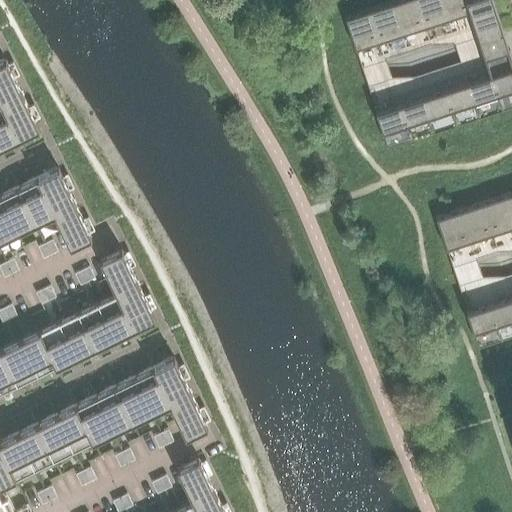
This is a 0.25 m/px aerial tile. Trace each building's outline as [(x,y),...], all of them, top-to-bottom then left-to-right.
[(424,26),(415,0),(396,0),(391,2),(401,33),(424,26)] [(447,18),(441,0),(415,0),(424,26),(447,18)] [(470,11),(466,0),(441,0),(447,18),(469,11),(470,11)] [(493,3),(492,0),(466,0),(470,11),(493,3)] [(401,33),(391,2),(367,10),(378,41),(401,33)] [(493,3),(470,11),(469,11),(479,42),(503,34),(493,3)] [(367,10),(344,17),(355,49),(378,41),(367,10)] [(511,52),(505,34),(481,42),(471,11),(359,48),(379,108),(495,70),(491,58),(511,52)] [(0,103),(17,138),(38,128),(38,127),(14,76),(5,58),(4,58),(0,60),(0,103)] [(502,107),(511,103),(511,64),(490,72),(502,107)] [(490,72),(467,79),(479,114),(502,107),(490,72)] [(444,87),(455,122),(479,114),(467,79),(444,87)] [(444,87),(421,94),(432,129),(455,122),(444,87)] [(421,94),(398,102),(409,137),(432,129),(421,94)] [(375,110),(386,145),(409,137),(398,102),(375,110)] [(17,138),(0,103),(0,146),(8,142),(16,138),(17,138)] [(57,167),(35,177),(53,213),(53,214),(60,228),(69,246),(90,236),(91,236),(82,218),(57,167)] [(35,222),(53,213),(35,177),(35,178),(27,181),(17,186),(35,222)] [(0,199),(15,231),(35,222),(17,186),(15,187),(7,191),(0,194),(0,199)] [(511,191),(503,194),(511,220),(511,191)] [(511,226),(511,220),(503,194),(481,202),(491,233),(511,226)] [(0,238),(15,231),(0,199),(0,238)] [(491,233),(481,202),(458,209),(468,241),(491,233)] [(435,217),(445,248),(468,241),(458,209),(435,217)] [(511,226),(491,233),(468,241),(445,248),(465,309),(488,301),(511,294),(511,293),(511,226)] [(45,242),(50,253),(57,250),(52,239),(45,242)] [(43,257),(50,253),(45,242),(37,246),(43,257)] [(99,258),(108,277),(115,292),(132,328),(154,317),(129,266),(121,248),(120,248),(99,258)] [(6,261),(11,272),(18,269),(13,258),(6,261)] [(4,276),(11,272),(6,261),(0,263),(0,268),(4,276)] [(81,269),(87,280),(94,277),(89,266),(81,269)] [(80,284),(87,280),(81,269),(74,273),(80,284)] [(43,288),(48,299),(55,296),(50,285),(43,288)] [(41,303),(48,299),(43,288),(36,291),(35,292),(41,303)] [(115,292),(97,300),(114,337),(124,332),(131,328),(132,328),(115,292)] [(511,295),(511,294),(488,301),(500,336),(511,332),(511,295)] [(114,337),(97,300),(77,310),(95,346),(104,341),(112,338),(114,337)] [(477,344),(500,336),(488,301),(465,309),(477,344)] [(4,307),(9,318),(16,314),(11,303),(4,307)] [(2,321),(9,318),(4,307),(0,308),(0,317),(2,321)] [(95,346),(77,310),(58,319),(75,355),(85,351),(93,347),(95,346)] [(75,355),(58,319),(38,329),(56,365),(65,360),(73,356),(75,355)] [(46,370),(54,366),(56,365),(38,329),(19,338),(36,374),(46,370)] [(36,374),(19,338),(0,347),(0,348),(17,384),(26,379),(34,375),(36,374)] [(0,391),(7,388),(15,385),(17,384),(0,348),(0,391)] [(173,356),(173,357),(152,367),(169,403),(176,418),(185,436),(206,426),(207,425),(198,407),(173,356)] [(151,367),(143,371),(133,376),(150,412),(169,403),(152,367),(151,367)] [(131,377),(124,380),(114,385),(131,421),(150,412),(133,376),(131,377)] [(114,385),(112,386),(104,390),(94,394),(112,430),(131,421),(114,385)] [(92,395),(84,399),(75,404),(92,440),(112,430),(94,394),(92,395)] [(65,409),(55,413),(73,449),(92,440),(75,404),(73,405),(65,409)] [(46,418),(36,423),(53,459),(73,449),(55,413),(53,414),(46,418)] [(36,423),(34,424),(26,427),(17,432),(16,432),(34,468),(53,459),(36,423)] [(160,432),(166,443),(173,440),(167,428),(160,432)] [(16,432),(0,440),(0,445),(15,477),(34,468),(16,432)] [(159,447),(166,443),(160,432),(153,435),(158,447),(159,447)] [(0,500),(5,511),(27,511),(29,511),(30,511),(26,503),(14,509),(2,484),(15,477),(0,445),(0,500)] [(121,451),(127,462),(134,458),(129,447),(121,451)] [(120,465),(127,462),(121,451),(114,454),(120,465)] [(197,511),(224,511),(206,475),(198,456),(176,467),(185,485),(192,500),(197,511)] [(82,470),(88,481),(95,477),(90,466),(82,470)] [(81,484),(88,481),(82,470),(75,473),(81,484)] [(166,474),(158,478),(164,489),(171,485),(166,474)] [(157,492),(164,489),(158,478),(151,481),(157,492)] [(43,489),(49,500),(56,496),(51,485),(43,489)] [(42,503),(49,500),(43,489),(36,492),(42,503)] [(127,493),(119,496),(125,508),(132,504),(127,493)] [(118,511),(125,508),(119,496),(112,500),(118,511)] [(174,509),(175,511),(197,511),(192,500),(174,509)]
